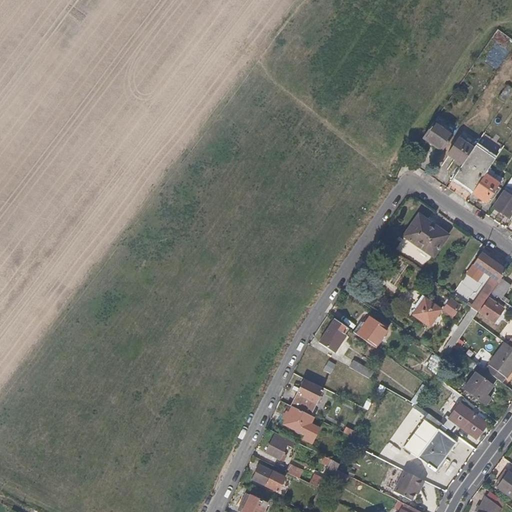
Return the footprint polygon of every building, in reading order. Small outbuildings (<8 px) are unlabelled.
[(504,104),(511,91),(511,90),(507,87),(498,100),(504,104)] [(444,151),(454,136),(435,122),(425,137),(444,151)] [(463,165),(474,149),(459,139),(448,155),(463,165)] [(485,174),(488,169),(495,160),(483,151),(476,146),(474,149),(463,165),(453,179),(465,187),(473,192),(485,174)] [(503,179),(488,169),(485,174),(500,184),(503,179)] [(486,204),(500,184),(485,174),(473,192),(472,194),(486,204)] [(511,194),(505,190),(503,192),(511,198),(511,194)] [(509,218),(511,213),(511,198),(503,192),(492,208),(509,218)] [(434,256),(444,240),(431,232),(434,227),(419,217),(406,236),(423,249),(434,256)] [(448,236),(434,227),(431,232),(444,240),(448,236)] [(507,271),(495,262),(489,258),(482,253),(467,275),(478,283),(484,274),(491,279),(472,308),(478,313),(492,293),(500,281),(507,271)] [(500,299),(508,287),(500,281),(492,293),(500,299)] [(430,327),(441,311),(425,299),(414,316),(430,327)] [(493,322),(502,310),(488,299),(480,312),(493,322)] [(452,317),(459,307),(451,301),(444,311),(452,317)] [(375,348),(387,331),(369,318),(357,336),(375,348)] [(335,353),(346,336),(344,335),(348,329),(335,320),(329,329),(319,343),(335,353)] [(511,367),(511,348),(506,345),(504,343),(494,357),(484,371),(496,380),(500,375),(505,378),(511,367)] [(353,361),(349,368),(369,378),(372,371),(353,361)] [(496,380),(484,371),(477,366),(472,371),(475,373),(492,386),(496,380)] [(485,396),(492,386),(475,373),(470,379),(463,389),(470,395),(485,406),(489,399),(485,396)] [(501,383),(505,378),(500,375),(496,380),(501,383)] [(316,405),(323,390),(304,381),(297,395),(316,405)] [(310,416),(316,405),(297,395),(292,407),(293,407),(298,410),(310,416)] [(477,428),(481,421),(469,412),(459,405),(453,414),(449,420),(458,426),(475,438),(481,431),(477,428)] [(310,426),(314,418),(310,416),(298,410),(293,407),(288,418),(284,425),(305,436),(310,426)] [(449,420),(446,418),(441,425),(447,429),(453,433),(458,426),(449,420)] [(451,452),(456,445),(450,441),(441,434),(430,425),(424,421),(418,429),(408,442),(403,448),(415,457),(427,466),(426,467),(434,473),(433,472),(436,468),(442,460),(444,462),(451,452)] [(481,431),(486,425),(481,421),(477,428),(481,431)] [(312,445),(320,431),(310,426),(305,436),(303,440),(312,445)] [(283,454),(287,447),(291,449),(294,442),(276,433),(266,453),(269,454),(272,456),(284,462),(287,456),(283,454)] [(330,484),(340,465),(324,457),(321,463),(329,467),(322,480),(330,484)] [(434,473),(444,462),(442,460),(436,468),(433,472),(434,473)] [(278,492),(285,479),(260,466),(253,480),(278,492)] [(300,472),(290,467),(287,473),(297,478),(300,472)] [(350,476),(345,473),(338,470),(334,479),(337,481),(343,484),(345,485),(350,476)] [(415,494),(418,487),(420,488),(424,482),(404,471),(398,482),(393,492),(399,495),(411,501),(415,494)] [(511,475),(510,474),(506,471),(496,487),(503,492),(511,498),(511,475)] [(326,492),(330,484),(322,480),(318,488),(319,489),(320,489),(326,492)] [(318,507),(326,492),(320,489),(319,489),(312,503),(318,507)] [(263,511),(267,505),(250,496),(242,511),(263,511)] [(498,511),(502,506),(492,501),(484,497),(479,507),(477,506),(473,511),(498,511)]
